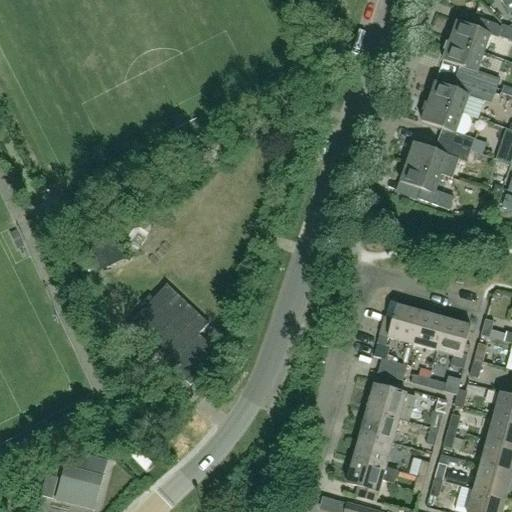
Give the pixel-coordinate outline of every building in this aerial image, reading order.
[(511,0),(500,0),(508,14),(511,11),(511,0)] [(511,42),(511,29),(503,26),(500,28),(498,24),(481,18),(477,29),(456,22),(449,42),(483,54),(490,34),(511,42)] [(477,72),(483,54),(449,42),(442,62),(459,68),(456,78),(496,92),(500,80),(477,72)] [(496,92),(456,78),(452,89),(435,83),(428,103),(462,114),(468,96),(492,104),(496,92)] [(451,145),(462,149),(471,152),(475,140),(462,136),(467,133),(470,130),(471,126),(471,121),(469,116),(462,114),(428,103),(421,122),(442,130),(438,140),(451,145)] [(440,175),(447,156),(435,151),(414,144),(407,163),(440,175)] [(451,145),(447,156),(467,163),(471,152),(462,149),(451,145)] [(511,156),(511,151),(499,147),(495,160),(509,165),(511,156)] [(454,198),(435,191),(440,175),(407,163),(400,183),(420,190),(417,200),(449,211),(454,198)] [(495,167),(494,182),(507,182),(507,168),(495,167)] [(153,300),(129,325),(128,327),(133,331),(149,347),(144,353),(142,355),(150,363),(162,374),(170,366),(190,386),(209,367),(220,355),(201,336),(209,324),(167,285),(153,300)] [(379,335),(388,338),(412,345),(422,313),(397,306),(393,319),(384,317),(379,335)] [(436,352),(445,319),(422,313),(412,345),(436,352)] [(445,319),(436,352),(453,356),(450,366),(462,370),(466,356),(462,355),(470,327),(445,319)] [(485,320),(481,336),(489,339),(494,323),(485,320)] [(479,345),(474,360),(483,363),(487,347),(479,345)] [(378,375),(403,382),(407,367),(382,360),(378,375)] [(474,360),(470,376),(478,379),(480,372),(483,363),(474,360)] [(427,388),(429,380),(430,375),(421,372),(420,377),(413,375),(411,384),(427,388)] [(429,380),(427,388),(443,393),(446,384),(429,380)] [(367,410),(398,418),(405,394),(374,386),(367,410)] [(463,409),(467,393),(459,391),(454,407),(463,409)] [(494,419),(511,423),(511,396),(510,396),(501,393),(494,419)] [(360,435),(391,443),(398,418),(367,410),(360,435)] [(443,415),(435,413),(431,428),(438,430),(439,430),(443,415)] [(460,418),(452,415),(447,432),(456,434),(460,418)] [(487,443),(511,449),(511,423),(494,419),(487,443)] [(439,430),(438,430),(431,428),(426,445),(434,447),(439,430)] [(443,447),(452,450),(456,434),(447,432),(443,447)] [(391,443),(360,435),(354,459),(384,468),(391,443)] [(511,476),(511,472),(511,449),(487,443),(480,467),(511,476)] [(375,503),(381,481),(394,485),(398,472),(384,468),(354,459),(347,484),(358,487),(355,497),(375,503)] [(417,478),(425,480),(430,464),(421,461),(417,478)] [(447,466),(439,464),(434,480),(443,483),(447,466)] [(55,501),(62,502),(93,511),(102,476),(65,466),(55,501)] [(511,476),(480,467),(473,491),(504,500),(511,476)] [(41,496),(47,498),(52,499),(58,478),(47,475),(41,496)] [(421,496),(425,480),(417,478),(413,493),(421,496)] [(438,498),(443,483),(434,480),(430,496),(438,498)] [(501,511),(504,500),(473,491),(467,511),(501,511)] [(9,498),(4,511),(15,511),(19,502),(9,498)]
